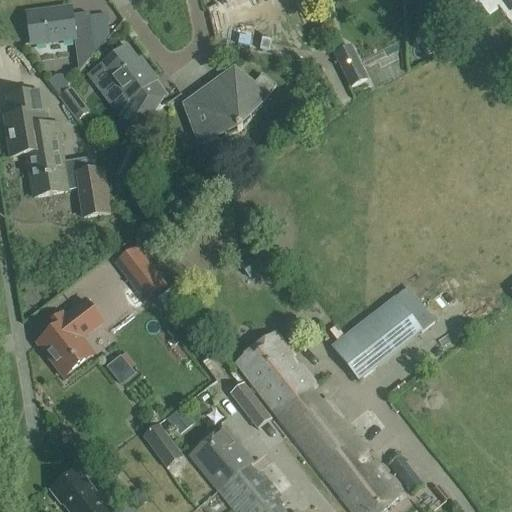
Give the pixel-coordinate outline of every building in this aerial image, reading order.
[(434,0),(444,12),(460,0),(434,0)] [(71,18),(70,10),(27,16),(31,47),(74,41),(75,51),(76,51),(78,73),(96,55),(94,48),(93,49),(88,15),(71,18)] [(217,10),(206,12),(212,42),(224,40),(217,10)] [(351,90),(369,81),(352,47),(334,56),(351,90)] [(142,71),(125,50),(101,68),(128,103),(131,105),(121,120),(142,133),(161,102),(151,95),(153,91),(150,86),(156,82),(146,69),(142,71)] [(209,98),(183,107),(200,147),(241,132),(276,88),(262,76),(254,88),(232,70),(215,94),(209,98)] [(77,123),(90,113),(71,89),(58,99),(77,123)] [(25,157),(60,151),(59,141),(61,141),(59,126),(44,129),(38,95),(6,100),(9,119),(3,120),(10,159),(25,157)] [(128,164),(136,145),(129,141),(125,151),(124,153),(121,161),(118,168),(126,171),(128,164)] [(60,151),(25,157),(33,200),(68,194),(68,192),(80,190),(82,201),(81,201),(84,221),(110,216),(103,171),(95,173),(92,160),(63,165),(60,151)] [(271,263),(261,250),(240,266),(250,279),(271,263)] [(165,289),(146,263),(127,278),(136,289),(145,282),(156,296),(165,289)] [(103,324),(85,302),(64,319),(62,316),(48,328),(53,334),(38,345),(65,380),(93,358),(81,342),(103,324)] [(363,323),(390,358),(408,344),(381,309),(363,323)] [(295,369),(288,361),(292,358),(273,334),(234,365),(277,420),(311,393),(316,388),(299,366),(295,369)] [(346,336),(331,349),(358,384),(374,371),(346,336)] [(257,432),(270,422),(242,387),(230,396),(257,432)] [(311,393),(277,420),(333,492),(336,489),(346,501),(343,504),(349,511),(383,511),(402,497),(374,465),(370,466),(363,456),(366,453),(325,400),(320,405),(311,393)] [(174,433),(185,427),(178,413),(167,419),(174,433)] [(169,469),(182,459),(160,430),(147,440),(169,469)] [(217,494),(249,469),(252,466),(224,431),(189,459),(208,482),(207,482),(217,494)] [(411,495),(422,486),(399,457),(388,466),(411,495)] [(249,469),(217,494),(231,511),(283,511),(281,509),(285,507),(260,477),(257,479),(249,469)] [(106,509),(77,471),(53,489),(71,511),(70,511),(114,511),(110,506),(106,509)]
